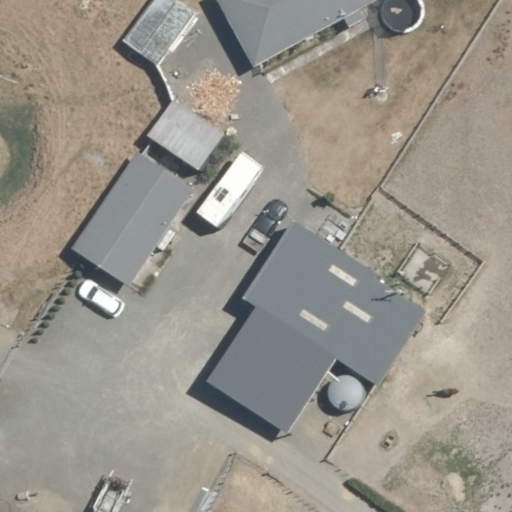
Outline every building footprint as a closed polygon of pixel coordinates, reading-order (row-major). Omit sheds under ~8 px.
[(157,67),(190,8),(174,0),(132,0),(110,41),(157,67)] [(364,0),(218,0),(252,62),(364,0)] [(221,132),(169,97),(145,132),(197,167),(221,132)] [(190,183),(132,147),(71,247),(130,283),(190,183)] [(242,295),(375,380),(423,306),(290,221),(242,295)]
